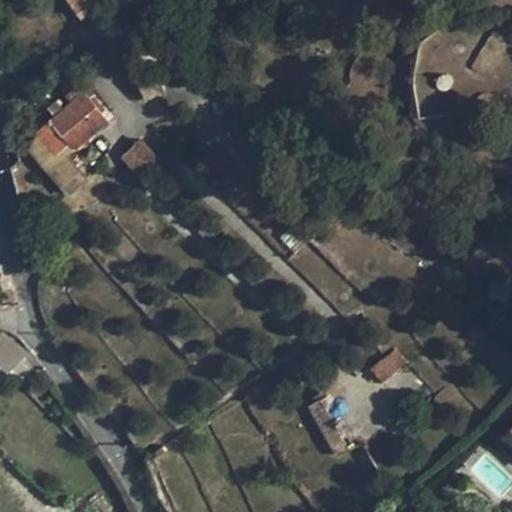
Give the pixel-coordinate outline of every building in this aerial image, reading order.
[(65,0),(81,21),(101,6),(97,0),(65,0)] [(111,105),(71,119),(79,142),(120,129),(111,105)] [(120,156),(134,173),(155,156),(141,138),(120,156)] [(0,366),(8,374),(27,353),(1,330),(0,330),(0,366)] [(395,349),(371,368),(381,381),(406,362),(395,349)] [(334,453),(348,444),(320,399),(306,408),(334,453)]
